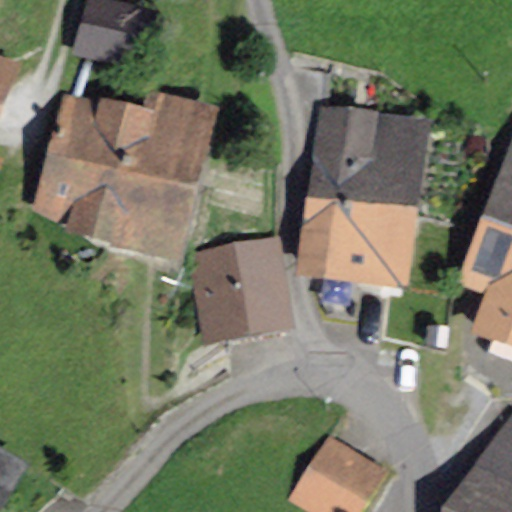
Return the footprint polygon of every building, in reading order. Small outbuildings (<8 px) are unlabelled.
[(143,75),(157,13),(102,0),(85,0),(71,59),(143,75)] [(0,130),(22,67),(0,60),(0,130)] [(181,266),(220,113),(148,94),(143,115),(64,95),(32,221),(66,230),(64,237),(181,266)] [(321,110),(310,202),(420,216),(432,125),(321,110)] [(511,146),(484,221),(511,231),(511,146)] [(420,216),(310,202),(300,280),(410,294),(420,216)] [(511,231),(484,221),(458,290),(486,300),(473,337),(511,351),(511,231)] [(298,334),(280,238),(186,255),(204,351),(298,334)] [(445,511),(511,511),(511,418),(446,508),(445,511)] [(299,511),(366,511),(388,476),(325,439),(286,504),(299,511)] [(0,511),(1,511),(26,466),(0,451),(0,511)]
